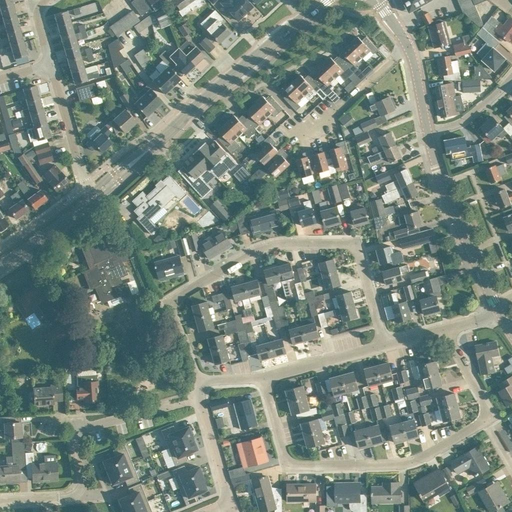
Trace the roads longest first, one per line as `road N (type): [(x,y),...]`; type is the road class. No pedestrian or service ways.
road 1 (residential): [(383,345),(352,245),(338,238),(266,244),(174,301),(202,379)]
road 2 (residential): [(483,418),(409,461),(296,465),(283,452),(264,377)]
road 3 (tertiary): [(137,158),(327,0)]
road 4 (tertiary): [(499,312),(427,133)]
road 5 (residential): [(294,135),(333,115),(407,45)]
road 6 (residential): [(0,501),(78,492),(80,428)]
road 7 (residential): [(84,184),(48,64)]
road 8 (residential): [(264,377),(383,345)]
road 9 (residential): [(80,428),(199,398)]
